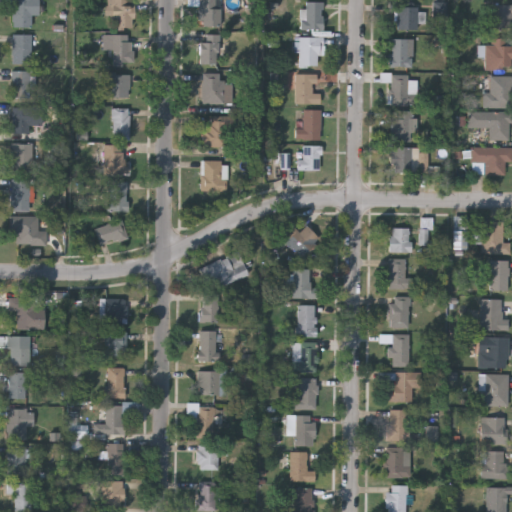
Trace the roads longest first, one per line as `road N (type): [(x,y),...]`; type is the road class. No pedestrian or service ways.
road 1 (residential): [(511,202),(293,201),(248,214),(149,265),(93,274),(0,272)]
road 2 (residential): [(360,0),(350,511)]
road 3 (residential): [(167,0),(164,511)]
